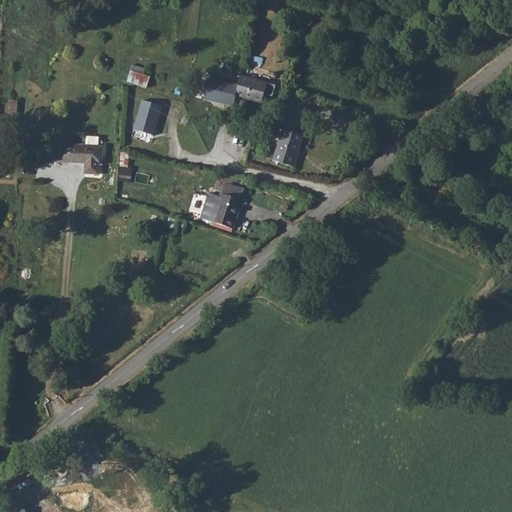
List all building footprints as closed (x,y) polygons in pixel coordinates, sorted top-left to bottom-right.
[(239,84),(237,95),(264,102),(268,83),(241,75),(239,84)] [(237,95),(239,84),(209,78),(205,99),(235,105),(237,95)] [(141,100),(134,129),(154,136),(162,105),(141,100)] [(282,126),(278,139),(300,145),(304,132),(282,126)] [(278,139),(274,152),(297,158),(299,152),(297,152),(300,145),(278,139)] [(57,142),(56,161),(94,161),(95,152),(99,152),(100,143),(57,142)] [(297,158),(274,152),(272,156),(295,163),(297,158)] [(122,166),(119,180),(131,182),(134,168),(122,166)] [(200,215),(210,218),(231,225),(238,205),(240,205),(242,197),(220,190),(219,193),(208,190),(200,215)]
